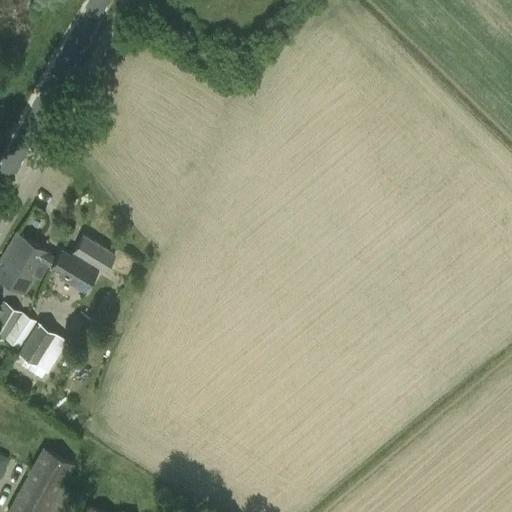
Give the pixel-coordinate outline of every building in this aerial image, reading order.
[(48,262),(52,264),(59,255),(50,250),(50,251),(18,232),(0,261),(0,278),(24,293),(36,274),(39,276),(48,262)] [(84,291),(99,266),(84,255),(81,259),(64,248),(59,255),(52,264),(51,266),(71,278),(69,282),(84,291)] [(9,333),(23,312),(5,301),(0,308),(0,338),(4,341),(6,338),(9,333)] [(24,342),(37,320),(23,312),(9,333),(6,338),(20,347),(23,342),(24,342)] [(20,347),(17,351),(32,360),(28,367),(41,376),(46,368),(48,369),(68,339),(37,320),(24,342),(23,342),(20,347)] [(67,511),(79,491),(64,483),(75,463),(44,445),(7,511),(48,511),(50,511),(67,511)] [(108,511),(87,503),(83,511),(108,511)]
